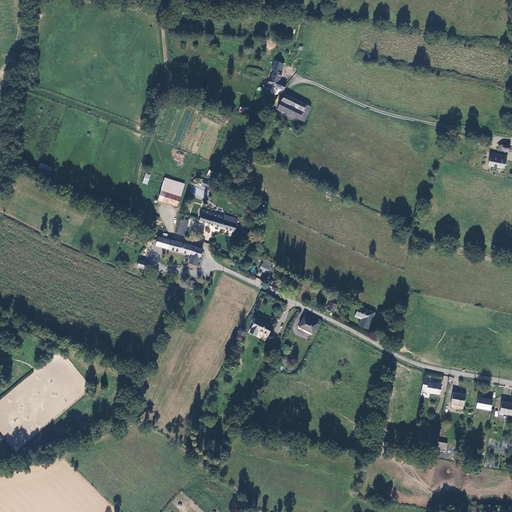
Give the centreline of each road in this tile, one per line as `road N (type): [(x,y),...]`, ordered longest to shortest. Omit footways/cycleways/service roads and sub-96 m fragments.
road 1 (unclassified): [(511,382),(406,357),(212,264),(208,254)]
road 2 (unclassified): [(511,139),(388,114),(307,82),(291,84),(274,108)]
